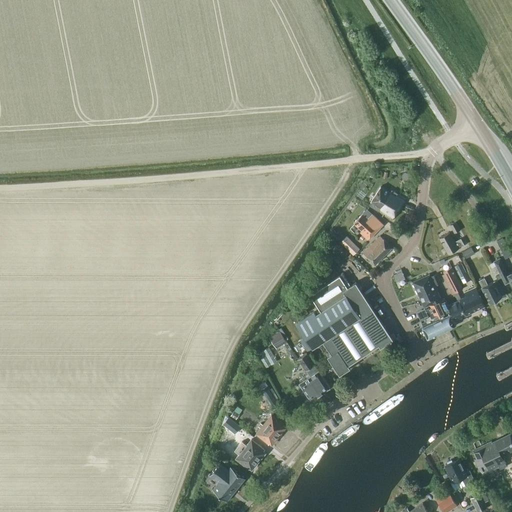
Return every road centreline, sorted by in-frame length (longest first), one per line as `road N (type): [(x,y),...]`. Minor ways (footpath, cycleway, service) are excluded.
road 1 (track): [(429,153),(0,188)]
road 2 (residential): [(314,430),(412,352),(386,279),(419,228),(433,148)]
road 3 (primary): [(476,124),(392,0)]
